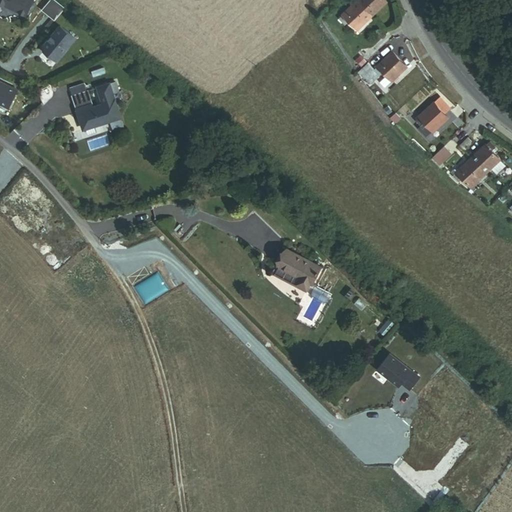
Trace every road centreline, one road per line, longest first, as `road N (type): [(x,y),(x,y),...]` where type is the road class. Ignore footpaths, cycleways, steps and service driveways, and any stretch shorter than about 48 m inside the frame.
road 1 (residential): [(111,263),(141,251),(167,256),(341,428),(382,438),(395,462)]
road 2 (track): [(184,511),(153,348),(111,263)]
road 3 (residential): [(111,263),(0,140)]
road 4 (tertiary): [(417,0),(466,79),(511,119)]
